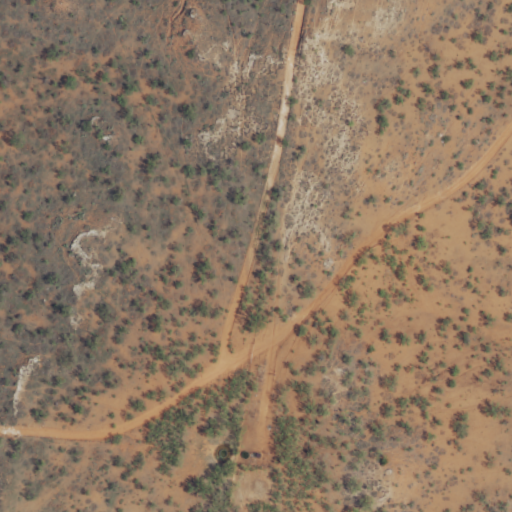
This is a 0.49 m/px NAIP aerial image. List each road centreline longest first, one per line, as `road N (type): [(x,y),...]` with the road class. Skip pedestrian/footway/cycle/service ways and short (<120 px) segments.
road 1 (residential): [(0,423),(70,432),(174,407),(222,361),(257,354),(287,336),(355,240),(389,217),(466,189),(511,132)]
road 2 (residential): [(299,0),(270,197),(222,361)]
